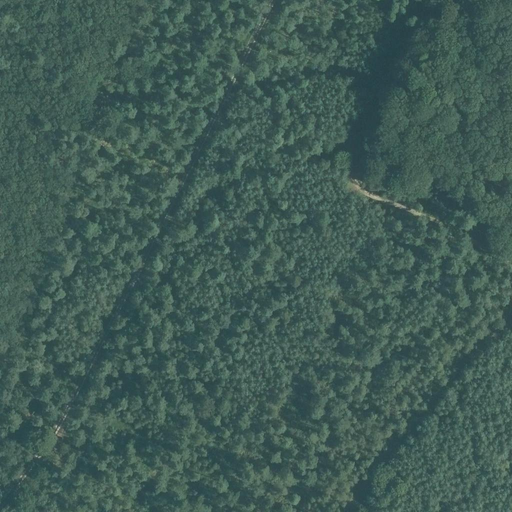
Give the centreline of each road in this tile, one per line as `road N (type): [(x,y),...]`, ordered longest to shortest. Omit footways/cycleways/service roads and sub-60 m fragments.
road 1 (track): [(271,0),(57,426),(0,503)]
road 2 (track): [(511,324),(434,395),(349,511)]
